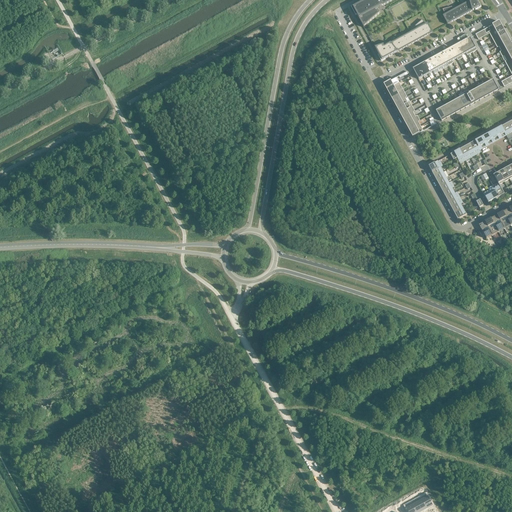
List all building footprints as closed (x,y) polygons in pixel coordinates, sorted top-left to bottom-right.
[(369,0),(367,0),(358,5),(358,4),(351,8),(356,16),(357,16),(364,28),(364,27),(380,13),(377,9),(393,0),(370,0),(370,1),(369,0)] [(443,16),(448,25),(475,10),(475,11),(481,8),(478,2),(477,2),(475,0),(468,0),(470,1),(453,11),(452,7),(442,10),(445,15),(443,16)] [(417,29),(411,32),(416,42),(433,33),(427,23),(425,25),(422,20),(415,26),(417,29)] [(501,27),(499,22),(489,27),(490,31),(486,33),(484,30),(475,35),(478,40),(489,34),(491,33),(501,27)] [(504,32),(501,27),(491,33),(489,34),(492,38),(504,32)] [(411,32),(397,40),(402,49),(416,42),(411,32)] [(507,36),(504,32),(492,38),(494,43),(507,36)] [(509,41),(507,36),(494,43),(497,48),(499,47),(509,41)] [(477,50),(470,38),(465,41),(472,53),(477,50)] [(385,60),(385,59),(402,49),(397,40),(386,46),(384,47),(384,45),(375,48),(379,55),(378,56),(381,62),(385,60)] [(472,53),(465,41),(461,43),(466,53),(467,56),(472,53)] [(511,46),(509,41),(499,47),(501,52),(511,46)] [(466,53),(461,43),(456,46),(461,56),(466,53)] [(463,58),(461,56),(456,46),(451,49),(457,59),(458,61),(463,58)] [(511,51),(511,46),(501,52),(500,53),(502,57),(504,56),(511,51)] [(457,59),(451,49),(446,51),(452,61),(457,59)] [(453,63),(452,61),(446,51),(442,54),(447,64),(448,66),(453,63)] [(447,64),(442,54),(437,56),(442,66),(447,64)] [(442,66),(437,56),(432,59),(438,69),(442,66)] [(438,69),(432,59),(427,62),(433,72),(438,69)] [(433,72),(427,62),(423,64),(428,74),(433,72)] [(428,74),(423,64),(418,67),(423,77),(428,74)] [(423,77),(418,67),(413,69),(418,80),(423,77)] [(511,76),(501,82),(504,87),(511,83),(511,80),(511,79),(511,78),(511,76)] [(399,83),(397,78),(384,85),(387,90),(399,83)] [(499,90),(493,80),(488,82),(494,92),(499,90)] [(494,92),(488,82),(483,85),(489,95),(494,92)] [(402,87),(399,83),(387,90),(389,94),(402,87)] [(477,85),(479,88),(484,98),(489,95),(483,85),(482,83),(477,85)] [(405,92),(402,87),(389,94),(392,99),(405,92)] [(484,98),(479,88),(474,90),(479,100),(484,98)] [(479,100),(474,90),(469,93),(475,103),(479,100)] [(463,93),(464,95),(470,105),(475,103),(469,93),(468,91),(463,93)] [(407,97),(405,92),(392,99),(395,104),(405,98),(407,97)] [(470,105),(464,95),(460,98),(465,108),(470,105)] [(408,103),(405,98),(395,104),(397,109),(408,103)] [(465,108),(460,98),(455,101),(460,111),(465,108)] [(460,111),(455,101),(450,103),(456,113),(460,111)] [(410,102),(408,103),(397,109),(400,113),(412,106),(410,102)] [(456,113),(450,103),(445,106),(451,116),(456,113)] [(415,111),(412,106),(400,113),(402,118),(413,112),(415,111)] [(451,116),(445,106),(441,108),(446,118),(451,116)] [(446,118),(441,108),(436,111),(441,121),(446,118)] [(415,117),(413,112),(402,118),(405,123),(415,117)] [(418,116),(415,117),(405,123),(408,128),(418,122),(420,121),(418,116)] [(421,127),(418,122),(408,128),(410,132),(421,127)] [(511,133),(507,124),(501,127),(506,136),(511,133)] [(423,132),(421,127),(410,132),(413,137),(423,132)] [(506,136),(501,127),(475,141),(480,150),(506,136)] [(481,152),(480,150),(475,141),(470,144),(476,155),(481,152)] [(476,155),(470,144),(465,147),(471,158),(476,155)] [(471,158),(465,147),(459,150),(465,161),(471,158)] [(465,161),(459,150),(454,153),(457,159),(460,164),(465,161)] [(440,161),(438,162),(429,167),(432,172),(440,167),(443,166),(440,161)] [(443,173),(440,167),(432,172),(434,178),(443,173)] [(509,179),(504,169),(499,172),(504,182),(509,179)] [(504,182),(499,172),(493,175),(499,185),(504,182)] [(446,178),(443,173),(434,178),(437,183),(446,178)] [(449,183),(446,178),(437,183),(440,188),(449,183)] [(451,182),(449,183),(440,188),(443,193),(452,188),(454,187),(451,182)] [(504,194),(499,186),(494,188),(499,197),(504,194)] [(455,194),(452,188),(443,193),(446,199),(455,194)] [(499,197),(494,188),(489,191),(494,200),(499,197)] [(494,200),(489,191),(483,194),(488,203),(494,200)] [(457,193),(455,194),(446,199),(449,204),(460,198),(457,193)] [(463,203),(460,198),(449,204),(452,209),(461,204),(463,203)] [(463,210),(461,204),(452,209),(455,214),(463,210)] [(511,225),(511,214),(509,209),(503,212),(511,226),(511,225)] [(466,215),(463,210),(455,214),(458,220),(467,215),(466,215)] [(511,226),(503,212),(497,215),(504,229),(511,226)] [(504,229),(497,215),(491,219),(498,233),(504,229)] [(498,233),(491,219),(485,222),(492,236),(498,233)] [(492,236),(485,222),(479,226),(481,230),(486,239),(492,236)] [(426,495),(421,498),(427,508),(428,508),(432,506),(430,501),(426,495)] [(421,498),(416,501),(422,511),(426,509),(427,508),(421,498)] [(416,501),(411,503),(415,511),(420,511),(422,511),(416,501)] [(415,511),(411,503),(406,506),(408,511),(415,511)]
